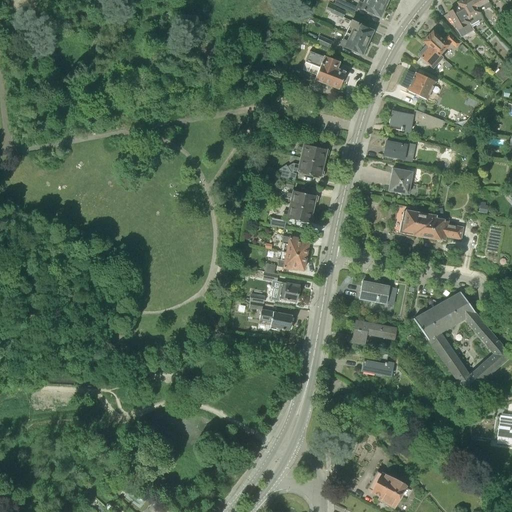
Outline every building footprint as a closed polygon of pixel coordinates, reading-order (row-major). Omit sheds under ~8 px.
[(48,0),(34,0),(41,15),(52,11),(48,0)] [(346,10),(349,4),(339,0),(338,0),(336,6),(346,10)] [(384,6),(372,0),(359,0),(356,7),(379,17),(384,6)] [(471,0),(462,0),(457,3),(459,6),(460,6),(470,25),(482,18),(476,7),(471,0)] [(471,0),(476,7),(482,4),(485,9),(490,6),(486,0),(471,0)] [(342,18),(345,11),(328,4),(325,10),(330,12),(329,13),(342,18)] [(460,6),(459,6),(448,13),(457,29),(460,34),(461,34),(462,35),(473,29),(470,25),(460,6)] [(494,12),(491,15),(497,20),(500,16),(494,12)] [(351,21),(346,33),(367,42),(373,31),(351,21)] [(424,41),(427,44),(438,55),(449,44),(449,45),(451,43),(455,48),(459,44),(449,34),(443,41),(433,31),(424,41)] [(367,42),(346,33),(341,45),(362,54),(367,42)] [(329,48),(332,41),(319,35),(316,42),(329,48)] [(441,58),(438,55),(427,44),(417,54),(421,57),(415,63),(425,70),(429,65),(432,68),(441,58)] [(464,53),(467,50),(461,45),(458,48),(464,53)] [(339,62),(324,56),(324,57),(310,52),(306,62),(320,68),(315,80),(339,89),(345,72),(337,69),(339,62)] [(446,62),(443,66),(448,70),(451,67),(446,62)] [(502,81),(511,70),(505,64),(495,75),(502,81)] [(414,75),(407,71),(400,85),(408,89),(407,91),(427,100),(436,81),(416,72),(414,75)] [(444,122),(414,110),(412,116),(391,112),(389,125),(401,127),(400,131),(409,132),(411,121),(418,122),(418,126),(425,126),(426,129),(442,128),(444,122)] [(406,160),(408,153),(405,152),(406,146),(386,142),(383,155),(406,160)] [(303,150),(301,158),(323,163),(325,155),(328,156),(329,150),(300,144),(298,149),(303,150)] [(323,163),(301,158),(299,166),(292,164),(287,167),(286,165),(276,171),(279,177),(294,181),(296,174),(293,173),(293,171),(323,177),(324,172),(321,171),(323,163)] [(392,168),(390,180),(410,183),(412,172),(392,168)] [(292,189),(294,182),(283,179),(282,186),(292,189)] [(410,183),(390,180),(388,191),(408,195),(410,183)] [(292,196),(290,204),(312,210),(314,202),(317,202),(318,196),(288,189),(286,195),(292,196)] [(486,213),(487,205),(485,205),(485,203),(480,202),(479,212),(486,213)] [(312,210),(290,204),(288,211),(283,210),(282,217),(312,224),(313,218),(311,217),(312,210)] [(423,237),(425,225),(429,226),(431,219),(431,216),(407,212),(408,207),(397,205),(392,234),(403,236),(404,230),(415,232),(414,235),(423,237)] [(284,229),(286,221),(271,218),(270,226),(284,229)] [(425,225),(423,237),(444,240),(445,236),(460,239),(462,229),(447,226),(447,222),(431,219),(429,226),(425,225)] [(283,244),(282,252),(305,256),(306,255),(308,255),(309,251),(307,249),(308,242),(297,240),(298,239),(282,236),(281,243),(283,244)] [(282,252),(280,259),(278,258),(276,266),(291,270),(292,268),(303,270),(304,263),(307,263),(307,259),(305,257),(305,256),(282,252)] [(274,273),(275,265),(266,264),(264,271),(274,273)] [(276,282),(278,274),(264,271),(263,275),(260,274),(259,278),(263,279),(276,282)] [(295,301),(299,286),(280,282),(278,288),(273,287),(271,299),(278,301),(279,298),(295,301)] [(385,304),(388,287),(362,282),(359,299),(385,304)] [(486,327),(460,292),(413,319),(466,394),(511,356),(486,327)] [(250,302),(262,304),(264,296),(251,294),(250,302)] [(289,331),(292,316),(262,309),(262,306),(249,304),(248,308),(261,310),(259,320),(271,322),(270,329),(278,330),(278,329),(289,331)] [(394,338),(396,329),(356,321),(352,342),(364,344),(365,337),(367,337),(367,333),(394,338)] [(380,365),(363,361),(361,371),(381,375),(381,377),(390,379),(392,366),(380,364),(380,365)] [(511,417),(501,416),(498,436),(511,438),(511,417)] [(462,468),(459,474),(467,478),(470,472),(462,468)] [(382,475),(373,492),(382,497),(381,500),(394,508),(405,488),(387,477),(388,476),(384,474),(384,476),(382,475)]
